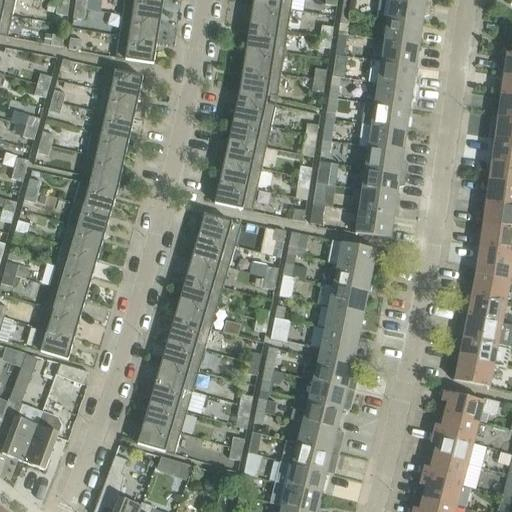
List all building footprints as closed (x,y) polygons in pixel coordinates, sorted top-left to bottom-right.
[(0,0),(0,14),(12,17),(15,0),(0,0)] [(75,0),(75,9),(86,11),(87,0),(75,0)] [(160,0),(124,0),(122,16),(160,22),(163,0),(160,0)] [(253,0),(253,5),(291,11),(292,0),(253,0)] [(349,14),(351,0),(343,0),(342,13),(349,14)] [(380,0),(377,18),(387,20),(422,25),(423,17),(429,15),(430,7),(431,7),(431,5),(400,0),(380,0)] [(67,18),(69,7),(58,5),(56,16),(67,18)] [(253,5),(249,27),(287,33),(291,11),(253,5)] [(84,22),(86,11),(75,9),(73,20),(84,22)] [(342,13),(339,34),(346,36),(349,14),(342,13)] [(0,36),(7,38),(12,17),(0,14),(0,36)] [(157,44),(160,22),(122,16),(119,38),(157,44)] [(384,41),(419,47),(422,25),(387,20),(384,41)] [(322,25),(320,36),(332,37),(334,27),(322,25)] [(249,27),(246,49),(284,54),(287,33),(249,27)] [(343,57),(346,36),(339,34),(335,56),(343,57)] [(62,48),(64,37),(52,35),(50,46),(62,48)] [(319,46),(330,48),(332,37),(320,36),(319,46)] [(119,38),(116,59),(153,65),(157,44),(119,38)] [(82,40),(70,39),(68,50),(80,52),(82,40)] [(384,41),(381,63),(416,68),(419,47),(384,41)] [(246,49),(243,70),(281,76),(284,54),(246,49)] [(332,77),(340,78),(345,79),(348,58),(343,57),(335,56),(332,77)] [(63,60),(60,71),(71,74),(74,63),(63,60)] [(371,61),(368,83),(378,84),(418,90),(420,76),(415,75),(416,68),(381,63),(371,61)] [(315,68),(313,79),(325,81),(327,70),(315,68)] [(138,99),(143,78),(106,70),(101,91),(138,99)] [(239,92),(239,95),(276,102),(277,100),(277,98),(281,76),(243,70),(239,92)] [(51,78),(40,75),(37,85),(48,88),(51,78)] [(511,76),(504,75),(501,97),(511,98),(511,76)] [(337,100),(340,78),(332,77),(329,99),(337,100)] [(312,89),(324,91),(325,81),(313,79),(312,89)] [(375,106),(409,111),(410,103),(416,104),(418,90),(378,84),(375,106)] [(34,96),(45,99),(48,88),(37,85),(34,96)] [(54,90),(51,101),(62,104),(65,94),(54,90)] [(133,121),(138,99),(101,91),(96,112),(133,121)] [(233,119),(271,127),(276,102),(239,95),(238,97),(233,119)] [(511,98),(501,97),(498,118),(511,120),(511,98)] [(329,99),(326,120),(334,121),(337,100),(329,99)] [(59,115),(62,104),(51,101),(48,112),(59,115)] [(365,104),(361,125),(406,132),(409,111),(375,106),(365,104)] [(96,112),(91,134),(129,142),(133,121),(96,112)] [(25,126),(37,129),(39,118),(28,115),(25,126)] [(511,120),(498,118),(495,139),(511,141),(511,120)] [(233,119),(229,140),(266,148),(271,127),(233,119)] [(331,143),(334,121),(326,120),(322,141),(331,143)] [(307,123),(305,134),(317,136),(319,125),(307,123)] [(358,147),(368,148),(403,153),(406,132),(361,125),(358,147)] [(34,139),(37,129),(25,126),(22,136),(34,139)] [(42,132),(39,143),(51,146),(54,135),(42,132)] [(124,163),(129,142),(91,134),(87,155),(124,163)] [(304,145),(315,147),(317,136),(305,134),(304,145)] [(511,141),(495,139),(492,161),(511,163),(511,141)] [(229,140),(224,162),(261,170),(266,148),(229,140)] [(322,141),(320,154),(329,155),(331,143),(322,141)] [(47,158),(51,146),(39,143),(36,154),(47,158)] [(368,148),(365,170),(406,176),(406,174),(407,165),(407,164),(402,161),(403,153),(368,148)] [(87,155),(81,179),(118,189),(119,185),(124,163),(87,155)] [(14,167),(25,171),(28,160),(17,157),(14,167)] [(511,163),(492,161),(489,182),(511,185),(511,163)] [(224,162),(219,183),(256,191),(261,170),(224,162)] [(319,163),(316,184),(328,186),(331,164),(328,164),(319,163)] [(300,166),(299,177),(310,179),(312,168),(300,166)] [(14,167),(11,178),(22,181),(25,171),(14,167)] [(365,170),(362,191),(397,196),(398,188),(403,187),(404,186),(405,177),(406,177),(406,176),(365,170)] [(297,188),(309,190),(310,179),(299,177),(297,188)] [(30,179),(27,190),(38,193),(41,182),(30,179)] [(80,182),(74,203),(111,214),(117,193),(118,189),(81,179),(80,182)] [(511,185),(489,182),(486,204),(511,207),(511,185)] [(252,213),(256,191),(219,183),(214,204),(252,213)] [(324,207),(328,186),(316,184),(313,206),(324,207)] [(38,193),(27,190),(24,201),(35,204),(38,193)] [(362,191),(359,212),(393,218),(397,196),(362,191)] [(5,200),(2,210),(12,213),(15,203),(5,200)] [(105,235),(111,214),(74,203),(68,224),(105,235)] [(511,229),(511,207),(486,204),(483,225),(511,229)] [(313,206),(310,224),(322,226),(324,207),(313,206)] [(0,220),(9,224),(12,213),(2,210),(0,215),(0,220)] [(304,223),(305,212),(294,210),(292,221),(304,223)] [(356,234),(390,239),(393,218),(359,212),(356,234)] [(204,215),(198,236),(235,247),(241,226),(204,215)] [(29,224),(18,221),(14,233),(26,236),(29,224)] [(68,224),(62,245),(99,256),(105,235),(68,224)] [(511,229),(483,225),(480,246),(511,250),(511,229)] [(286,232),(274,230),(272,242),(284,244),(286,232)] [(22,247),(26,236),(14,233),(11,244),(22,247)] [(292,233),(290,244),(297,246),(300,235),(292,233)] [(198,236),(192,257),(229,268),(235,247),(198,236)] [(372,272),(376,250),(332,242),(328,263),(372,272)] [(92,277),(99,256),(62,245),(56,266),(92,277)] [(477,268),(476,271),(511,277),(511,275),(511,273),(511,267),(511,250),(480,246),(477,268)] [(9,253),(7,259),(19,262),(20,257),(9,253)] [(192,257),(186,278),(223,289),(229,268),(192,257)] [(6,263),(3,274),(14,277),(17,266),(6,263)] [(333,287),(367,294),(372,272),(328,263),(328,264),(337,266),(333,287)] [(286,265),(283,277),(291,278),(293,266),(286,265)] [(17,266),(14,277),(25,280),(28,269),(17,266)] [(56,266),(50,287),(86,298),(92,277),(56,266)] [(267,267),(265,278),(276,280),(278,269),(267,267)] [(476,271),(476,274),(471,296),(506,303),(510,281),(511,277),(476,271)] [(0,285),(11,288),(14,277),(3,274),(0,284),(0,285)] [(283,277),(279,297),(290,299),(295,279),(291,278),(283,277)] [(186,278),(180,299),(217,309),(223,289),(186,278)] [(274,291),(276,280),(265,278),(262,289),(274,291)] [(80,319),(86,298),(50,287),(43,308),(80,319)] [(333,287),(329,308),(363,315),(367,294),(333,287)] [(471,296),(467,317),(502,324),(506,303),(471,296)] [(180,299),(174,320),(211,330),(217,309),(180,299)] [(277,306),(275,319),(283,320),(286,308),(277,306)] [(43,308),(37,329),(74,340),(80,319),(43,308)] [(329,308),(325,329),(359,336),(363,315),(329,308)] [(258,309),(256,320),(268,323),(270,312),(258,309)] [(467,317),(463,339),(497,345),(502,324),(467,317)] [(281,332),(283,320),(275,319),(272,331),(281,332)] [(3,320),(0,329),(0,341),(7,343),(12,323),(3,320)] [(174,320),(168,340),(205,351),(211,330),(174,320)] [(254,331),(266,333),(268,323),(256,320),(254,331)] [(68,361),(74,340),(37,329),(31,350),(68,361)] [(355,357),(359,336),(325,329),(321,349),(321,351),(320,355),(354,363),(355,357)] [(459,360),(493,367),(506,369),(510,348),(497,345),(463,339),(459,360)] [(168,340),(162,361),(198,372),(205,351),(168,340)] [(250,352),(247,363),(259,365),(261,355),(250,352)] [(26,355),(22,365),(35,371),(39,360),(26,355)] [(318,362),(313,382),(347,390),(349,384),(355,385),(359,371),(352,369),(353,367),(354,363),(320,355),(319,360),(318,362)] [(267,357),(265,370),(273,372),(276,359),(267,357)] [(489,388),(493,367),(459,360),(454,382),(489,388)] [(162,361),(156,382),(192,393),(198,372),(162,361)] [(245,374),(257,376),(259,365),(247,363),(245,374)] [(89,373),(60,365),(56,375),(84,386),(84,385),(89,373)] [(271,384),(273,372),(265,370),(262,382),(271,384)] [(156,382),(150,403),(186,414),(192,393),(156,382)] [(347,390),(313,382),(308,403),(342,411),(349,413),(352,398),(346,396),(347,390)] [(489,388),(454,382),(453,386),(451,394),(483,402),(483,400),(486,400),(487,395),(489,388)] [(499,405),(500,403),(486,400),(483,400),(483,402),(451,394),(444,392),(442,402),(447,403),(444,415),(478,424),(481,413),(493,415),(497,413),(499,405)] [(241,395),(239,406),(251,408),(253,398),(241,395)] [(8,404),(0,424),(0,428),(10,433),(8,438),(2,455),(23,463),(37,426),(42,413),(22,405),(9,400),(8,400),(7,404),(8,404)] [(268,402),(259,400),(256,412),(265,414),(268,402)] [(296,400),(291,421),(303,424),(337,431),(342,411),(308,403),(296,400)] [(150,403),(143,424),(180,435),(186,414),(150,403)] [(227,405),(226,412),(236,414),(237,407),(227,405)] [(239,406),(237,417),(249,419),(251,408),(239,406)] [(263,426),(265,414),(256,412),(254,424),(263,426)] [(37,426),(23,463),(45,471),(61,427),(58,420),(44,415),(40,427),(37,426)] [(478,424),(444,415),(441,426),(436,425),(433,434),(473,445),(478,424)] [(174,456),(180,435),(143,424),(137,445),(174,456)] [(303,424),(298,445),(338,455),(342,440),(340,439),(341,434),(343,434),(344,433),(337,431),(303,424)] [(252,434),(248,454),(256,457),(261,436),(252,434)] [(473,445),(433,434),(431,444),(436,445),(433,457),(467,466),(473,445)] [(232,437),(230,449),(242,451),(245,440),(232,437)] [(298,445),(292,466),(326,474),(333,476),(333,475),(331,474),(333,469),(335,469),(338,455),(298,445)] [(230,449),(228,460),(240,462),(242,451),(230,449)] [(256,457),(248,454),(243,476),(258,479),(262,458),(256,457)] [(96,506),(94,511),(138,511),(141,507),(140,507),(118,498),(118,499),(119,495),(124,477),(121,475),(127,461),(115,457),(101,492),(100,492),(95,505),(96,506)] [(467,466),(433,457),(430,468),(425,467),(422,476),(462,486),(467,466)] [(159,458),(154,471),(168,477),(174,462),(159,458)] [(274,483),(275,484),(321,495),(326,474),(292,466),(279,462),(274,483)] [(462,486),(422,476),(420,485),(426,487),(423,498),(456,507),(462,486)] [(511,477),(508,476),(503,497),(511,500),(511,495),(511,477)] [(206,482),(203,487),(205,493),(211,495),(217,493),(219,488),(217,482),(211,480),(206,482)] [(250,486),(242,484),(239,497),(248,499),(250,486)] [(270,505),(282,508),(299,511),(316,511),(321,495),(275,484),(270,505)] [(246,510),(248,499),(239,497),(237,509),(246,510)] [(507,511),(511,500),(503,497),(498,511),(507,511)] [(414,508),(412,511),(455,511),(456,507),(423,498),(420,510),(414,508)] [(141,507),(138,511),(157,511),(154,510),(155,508),(142,503),(141,503),(140,507),(141,507)]
